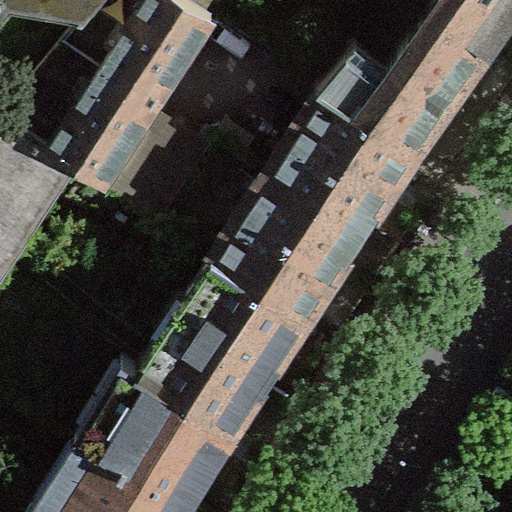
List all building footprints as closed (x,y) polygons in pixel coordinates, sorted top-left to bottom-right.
[(13,0),(59,0),(87,5),(91,0),(0,0),(0,16),(0,17),(11,4),(13,0)] [(209,135),(152,97),(209,11),(204,8),(191,0),(91,0),(87,5),(2,109),(73,156),(159,212),(210,136),(209,135)] [(347,43),(318,77),(320,79),(415,141),(441,104),(486,40),(430,0),(412,25),(410,24),(379,66),(347,43)] [(511,0),(430,0),(486,40),(511,2),(511,0)] [(415,141),(320,79),(295,115),(308,124),(277,170),(360,225),(374,203),(415,141)] [(2,109),(0,110),(0,267),(73,156),(2,109)] [(246,217),(234,208),(209,245),(305,308),(318,287),(360,225),(277,170),(246,217)] [(134,360),(229,423),(258,379),(262,382),(271,368),(280,355),(276,352),(305,308),(209,245),(185,282),(192,286),(165,327),(158,323),(134,360)] [(94,426),(81,417),(76,424),(187,492),(196,478),(229,423),(134,360),(94,426)] [(72,431),(86,440),(48,502),(64,511),(175,511),(187,492),(76,424),(72,431)] [(64,511),(48,502),(41,511),(64,511)]
